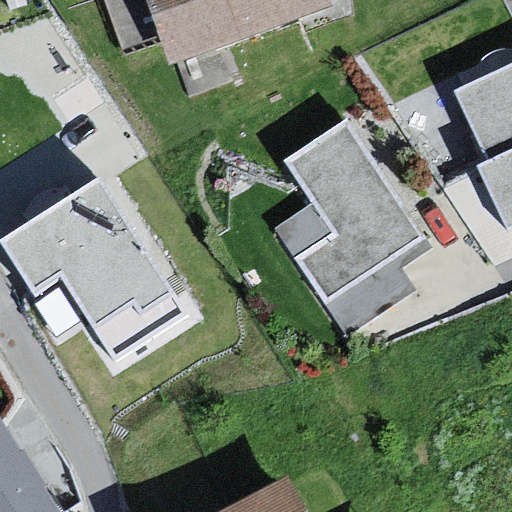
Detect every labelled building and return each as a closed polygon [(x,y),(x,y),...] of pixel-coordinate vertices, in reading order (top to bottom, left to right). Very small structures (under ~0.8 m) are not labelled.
[(322,0),(137,0),(166,79),(332,23),(322,0)] [(511,71),(456,98),(489,167),(481,171),(511,233),(511,232),(511,71)] [(432,248),(351,125),(289,166),(315,206),(278,230),(348,337),(417,292),(401,268),(432,248)] [(189,315),(103,185),(6,248),(39,299),(67,281),(119,361),(189,315)] [(54,511),(0,426),(0,511),(54,511)] [(293,511),(282,493),(245,511),(293,511)]
